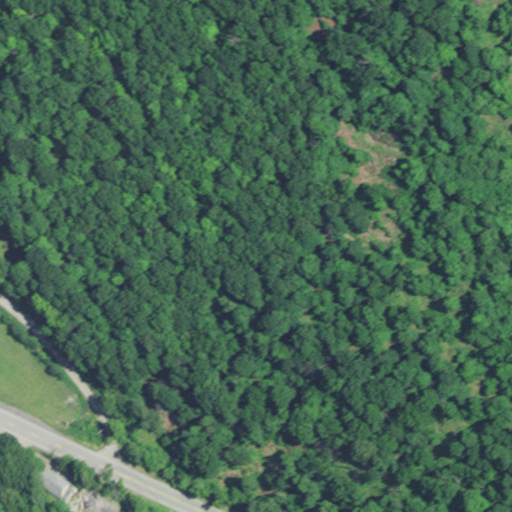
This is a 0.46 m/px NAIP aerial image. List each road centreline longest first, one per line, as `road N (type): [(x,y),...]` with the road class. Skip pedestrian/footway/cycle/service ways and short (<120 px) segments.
road 1 (primary): [(210,511),(0,415)]
road 2 (residential): [(111,465),(99,404),(0,293)]
